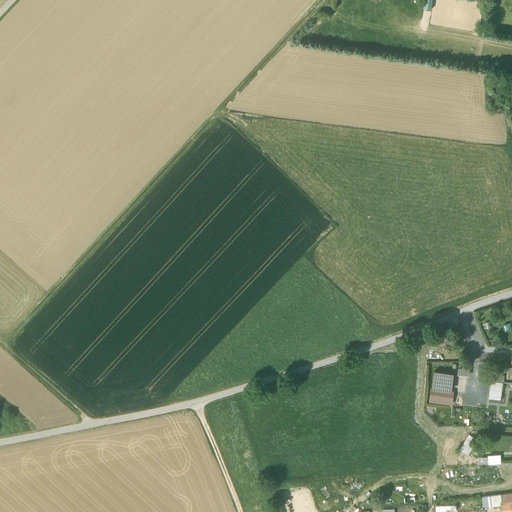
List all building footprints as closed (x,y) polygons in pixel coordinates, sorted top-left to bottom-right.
[(460,368),(458,376),(468,377),(470,363),(462,362),(461,368),(460,368)] [(434,373),(432,389),(454,392),(457,376),(434,373)] [(501,375),(492,374),(492,381),(503,382),(503,376),(501,375)] [(502,383),(491,382),(488,399),(500,400),(502,383)] [(453,406),(455,392),(454,392),(432,389),(430,403),(453,406)] [(478,442),(470,436),(460,451),(468,456),(478,442)] [(500,465),(500,457),(485,457),(485,465),(500,465)] [(388,487),(388,501),(400,500),(399,487),(388,487)] [(510,511),(509,501),(500,502),(500,511),(510,511)]
